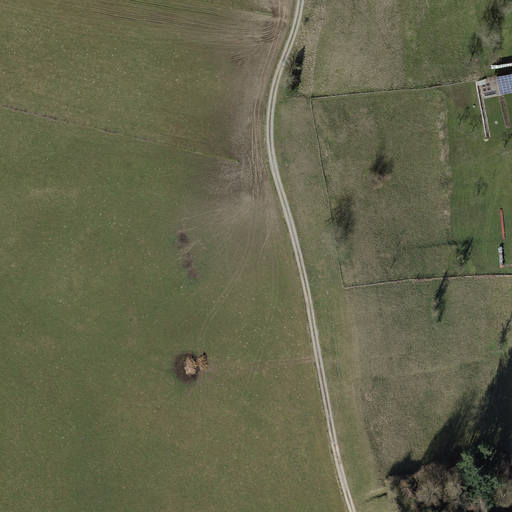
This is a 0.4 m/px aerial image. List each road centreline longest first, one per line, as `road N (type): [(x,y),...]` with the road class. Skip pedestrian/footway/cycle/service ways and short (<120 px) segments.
road 1 (track): [(355,511),(268,131),(298,0)]
road 2 (track): [(292,24),(158,0)]
